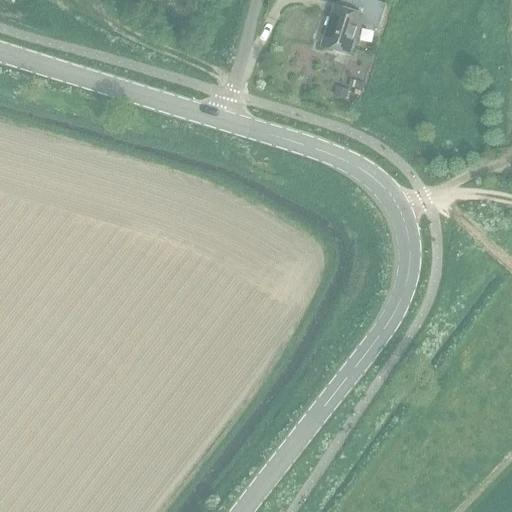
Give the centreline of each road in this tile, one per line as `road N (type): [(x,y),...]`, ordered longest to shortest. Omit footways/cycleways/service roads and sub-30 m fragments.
road 1 (secondary): [(240,511),(400,297),(408,268),(401,210)]
road 2 (secondary): [(221,120),(0,49)]
road 3 (secondary): [(401,210),(368,172),(221,120)]
road 4 (unclassified): [(221,120),(260,0)]
